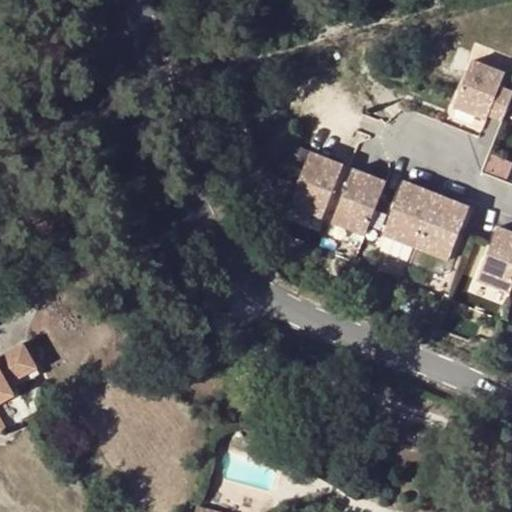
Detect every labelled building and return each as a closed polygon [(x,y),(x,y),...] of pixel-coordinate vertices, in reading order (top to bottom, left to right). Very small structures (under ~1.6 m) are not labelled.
[(511,108),(511,67),(480,55),(462,102),(487,112),(488,107),(495,110),(509,115),(511,108)] [(353,163),(320,150),(299,204),(332,217),(353,163)] [(394,179),(361,166),(340,220),(373,233),(394,179)] [(443,191),(411,178),(389,232),(422,244),(443,191)] [(476,204),(443,191),(422,244),(455,257),(476,204)] [(511,220),(507,218),(486,272),(511,282),(511,220)] [(14,347),(0,353),(0,395),(3,394),(0,387),(0,383),(26,370),(14,347)]
